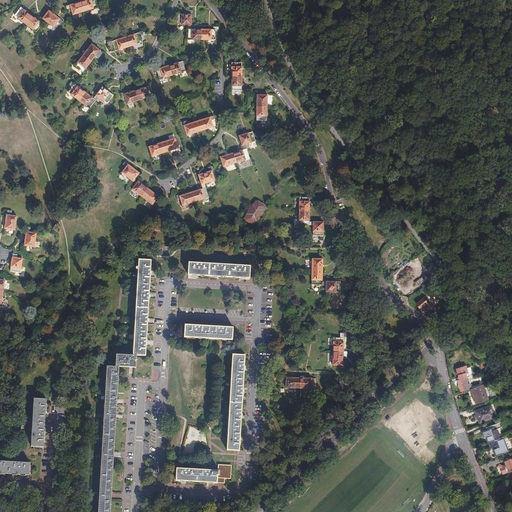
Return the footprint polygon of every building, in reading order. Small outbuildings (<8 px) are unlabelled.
[(84,0),(81,1),(84,11),(97,7),(94,0),(84,0)] [(84,11),(81,1),(65,6),(66,9),(70,8),(72,15),(84,11)] [(24,24),(31,16),(20,7),(13,16),(24,24)] [(187,25),(191,25),(191,11),(187,10),(187,15),(177,14),(177,24),(187,25)] [(41,19),(42,19),(44,21),(53,27),(57,22),(59,19),(48,11),(41,19)] [(37,21),(31,16),(24,24),(36,33),(44,21),(42,19),(39,22),(37,21)] [(191,29),(191,25),(187,25),(187,39),(200,39),(200,29),(191,29)] [(212,30),(200,29),(200,39),(213,40),(213,31),(217,31),(217,27),(212,27),(212,30)] [(141,32),(124,37),(127,47),(141,43),(138,37),(143,35),(141,32)] [(127,47),(124,37),(106,43),(107,47),(112,45),(114,51),(127,47)] [(91,44),(82,55),(90,61),(99,50),(91,44)] [(90,61),(82,55),(74,66),(82,72),(90,61)] [(181,61),(168,65),(172,75),(185,71),(182,64),(181,61)] [(241,76),(241,62),(230,63),(231,76),(241,76)] [(168,65),(158,69),(155,69),(156,72),(159,79),(172,75),(168,65)] [(241,76),(231,76),(231,90),(242,90),(241,76)] [(78,100),(84,92),(70,81),(68,84),(71,86),(66,92),(78,100)] [(101,87),(95,95),(97,97),(106,104),(113,96),(101,87)] [(147,87),(135,90),(138,100),(151,96),(147,87)] [(135,90),(123,94),(124,97),(126,104),(138,100),(135,90)] [(92,98),(84,92),(78,100),(88,109),(97,97),(95,95),(92,98)] [(256,94),(256,107),(266,108),(266,95),(256,94)] [(266,120),(266,108),(256,107),(256,124),(259,124),(259,120),(266,120)] [(210,121),(209,117),(196,121),(199,131),(212,127),(210,121)] [(199,131),(196,121),(183,126),(186,135),(199,131)] [(238,136),(241,146),(245,145),(248,144),(255,141),(252,132),(238,136)] [(174,139),(161,143),(164,153),(178,149),(174,139)] [(164,153),(161,143),(148,147),(151,157),(164,153)] [(245,145),(241,146),(243,150),(233,154),(236,163),(249,159),(246,149),(245,145)] [(236,163),(233,154),(224,157),(220,158),(223,168),(236,163)] [(127,166),(125,169),(121,174),(136,185),(138,182),(135,180),(138,174),(127,166)] [(201,186),(205,184),(214,181),(212,174),(211,171),(209,172),(198,176),(201,186)] [(138,182),(136,185),(131,190),(142,198),(148,190),(138,182)] [(209,198),(205,184),(201,186),(202,189),(192,193),(195,202),(209,198)] [(148,190),(142,198),(152,206),(158,198),(148,190)] [(182,207),(195,202),(192,193),(180,197),(179,197),(180,200),(182,207)] [(309,198),(308,198),(299,198),(298,212),(309,212),(309,200),(309,198)] [(252,205),(246,215),(246,216),(244,219),(245,221),(251,225),(252,224),(255,221),(262,212),(261,211),(263,208),(263,206),(257,202),(255,202),(253,206),(252,205)] [(11,212),(7,211),(4,229),(14,231),(16,217),(11,216),(11,212)] [(309,212),(298,212),(298,225),(312,226),(312,222),(308,222),(309,212)] [(312,222),(312,226),(312,236),(319,236),(319,241),(323,241),(323,223),(312,222)] [(36,234),(26,233),(24,246),(34,247),(36,234)] [(312,272),(322,272),(322,255),(318,255),(318,259),(312,259),(312,272)] [(22,260),(17,259),(12,258),(10,272),(20,273),(22,260)] [(410,265),(418,273),(410,280),(418,288),(431,275),(416,259),(410,265)] [(133,343),(132,355),(144,356),(145,342),(146,320),(148,295),(149,273),(150,261),(138,261),(137,270),(137,277),(137,283),(136,289),(136,295),(134,324),(133,331),(133,337),(133,343)] [(248,266),(188,263),(187,275),(197,276),(218,277),(240,278),(248,278),(248,266)] [(322,282),(322,272),(312,272),(311,285),(326,285),(326,282),(322,282)] [(338,282),(326,282),(326,285),(325,292),(339,293),(340,283),(340,282),(338,282)] [(418,293),(413,296),(416,301),(421,298),(418,293)] [(421,308),(422,309),(424,312),(430,308),(423,298),(416,304),(419,309),(421,308)] [(192,325),(184,325),(184,337),(195,338),(202,338),(208,338),(214,339),(221,339),(231,339),(231,327),(222,327),(192,325)] [(332,352),(343,352),(343,350),(343,338),(340,338),(332,338),(332,352)] [(455,338),(449,344),(452,348),(459,343),(455,338)] [(342,356),(343,352),(332,352),(332,365),(342,365),(342,356)] [(114,369),(118,369),(131,370),(132,355),(115,354),(114,369)] [(244,355),(232,354),(231,372),(231,377),(230,384),(230,391),(228,419),(228,427),(228,432),(227,439),(227,449),(239,450),(240,440),(241,417),(242,388),(244,367),(244,355)] [(455,369),(457,378),(458,380),(456,381),(457,385),(456,385),(457,388),(458,388),(460,392),(468,389),(464,378),(467,377),(468,377),(464,366),(455,369)] [(118,369),(114,369),(106,369),(105,383),(105,389),(104,396),(101,456),(99,493),(97,511),(109,511),(111,496),(111,494),(111,492),(113,460),(113,456),(113,453),(115,419),(115,417),(115,415),(116,402),(118,378),(118,369)] [(298,388),(298,378),(293,378),(285,377),(285,381),(285,388),(298,388)] [(304,378),(298,378),(298,388),(311,389),(311,382),(315,382),(315,378),(304,378)] [(482,384),(467,390),(469,395),(471,394),(475,404),(488,399),(482,384)] [(45,400),(33,399),(33,408),(32,419),(31,429),(30,447),(43,447),(43,443),(45,403),(45,400)] [(492,404),(473,410),(478,423),(497,417),(492,404)] [(486,436),(488,442),(499,437),(496,428),(500,427),(498,422),(488,426),(489,429),(481,432),(483,437),(486,436)] [(509,450),(504,436),(499,437),(488,442),(490,447),(492,446),(496,455),(509,450)] [(498,464),(497,467),(499,468),(501,473),(503,474),(511,470),(511,455),(511,456),(511,457),(510,459),(509,457),(505,458),(506,460),(503,462),(504,465),(502,466),(498,464)] [(0,461),(0,473),(21,475),(28,475),(29,463),(0,461)] [(217,464),(217,470),(216,483),(223,483),(224,478),(230,478),(230,465),(217,464)] [(208,482),(216,483),(217,470),(176,468),(175,481),(186,481),(208,482)] [(507,486),(506,483),(496,487),(499,494),(506,492),(505,487),(507,486)]
